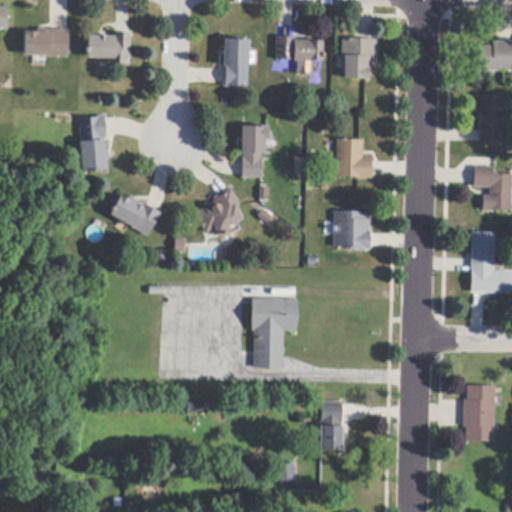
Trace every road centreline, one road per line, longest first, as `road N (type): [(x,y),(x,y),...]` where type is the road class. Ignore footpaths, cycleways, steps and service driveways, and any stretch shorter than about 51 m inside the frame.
road 1 (tertiary): [(412,511),(424,0)]
road 2 (residential): [(174,0),(174,137)]
